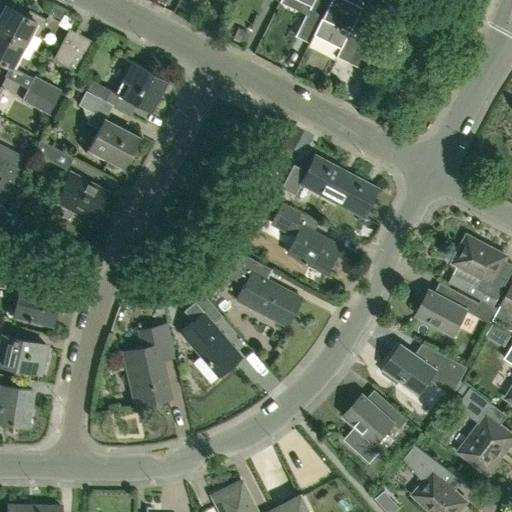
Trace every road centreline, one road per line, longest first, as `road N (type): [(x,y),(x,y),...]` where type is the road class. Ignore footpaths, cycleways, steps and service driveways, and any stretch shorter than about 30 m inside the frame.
road 1 (residential): [(427,173),(320,371),(286,405),(212,448),(159,462),(66,468)]
road 2 (residential): [(66,468),(85,347),(119,248),(215,60)]
road 3 (residential): [(427,173),(215,60)]
road 4 (residential): [(511,15),(427,173)]
road 5 (residential): [(215,60),(93,0)]
